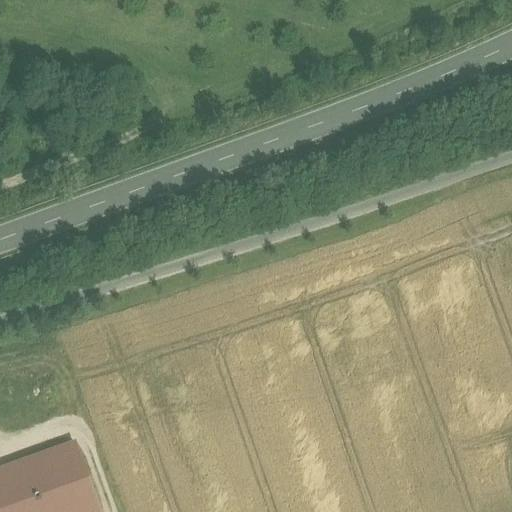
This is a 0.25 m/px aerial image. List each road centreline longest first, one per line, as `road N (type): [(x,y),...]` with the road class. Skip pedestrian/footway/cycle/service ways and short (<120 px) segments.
road 1 (tertiary): [(0,243),(511,52)]
road 2 (unclassified): [(511,159),(0,329)]
